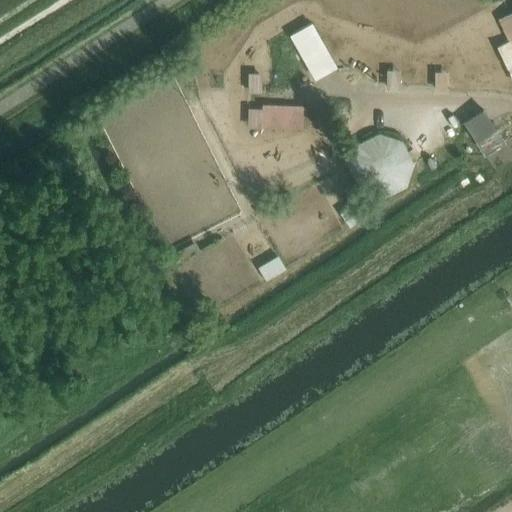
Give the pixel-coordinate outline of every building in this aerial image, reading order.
[(511,13),(499,20),(511,47),(511,13)] [(316,79),(339,67),(314,21),(291,33),(316,79)] [(389,68),(388,87),(401,87),(402,69),(389,68)] [(250,71),(250,91),(263,90),(263,71),(250,71)] [(305,126),(306,105),(250,103),(249,124),(305,126)] [(464,122),(476,142),(485,157),(506,144),(484,109),(464,122)] [(349,152),(374,201),(422,176),(397,127),(349,152)] [(278,255),(258,265),(265,278),(285,268),(278,255)]
